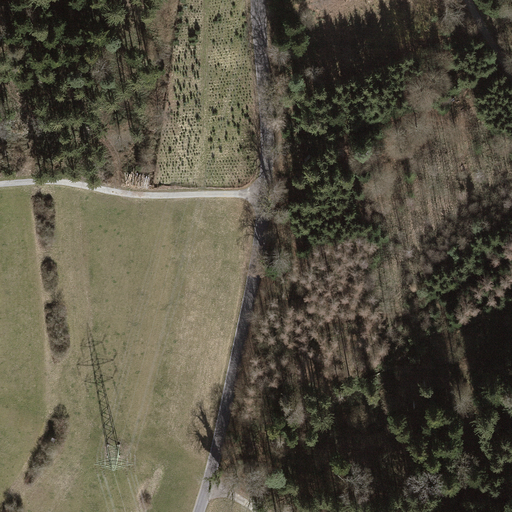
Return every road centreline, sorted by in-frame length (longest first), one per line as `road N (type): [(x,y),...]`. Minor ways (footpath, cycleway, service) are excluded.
road 1 (tertiary): [(258,0),(267,116),(261,232),(197,511)]
road 2 (track): [(0,185),(264,194)]
